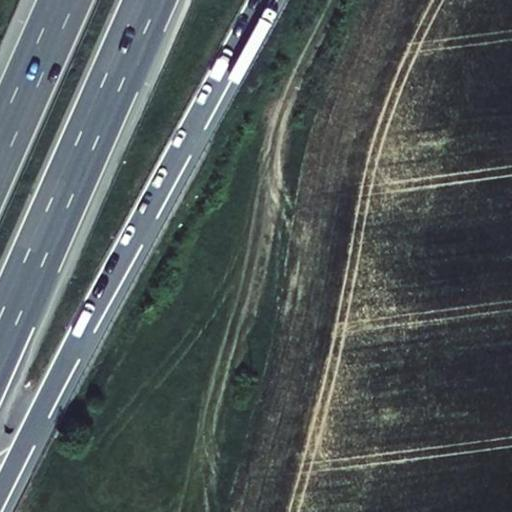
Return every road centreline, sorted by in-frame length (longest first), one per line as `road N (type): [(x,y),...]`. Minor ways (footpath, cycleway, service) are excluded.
road 1 (motorway): [(0,493),(261,0)]
road 2 (motorway): [(0,335),(149,0)]
road 3 (motorway): [(65,0),(0,147)]
